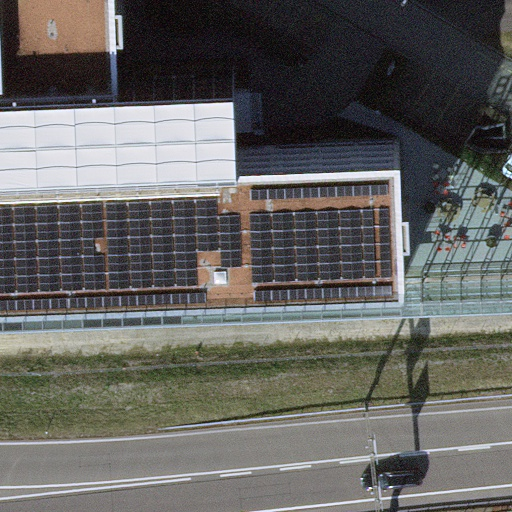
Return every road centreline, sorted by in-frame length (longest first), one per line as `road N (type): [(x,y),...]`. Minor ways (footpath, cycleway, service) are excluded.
road 1 (motorway): [(511,429),(442,428),(0,466)]
road 2 (motorway): [(511,461),(432,477),(90,511)]
road 3 (unclassified): [(356,0),(511,95)]
